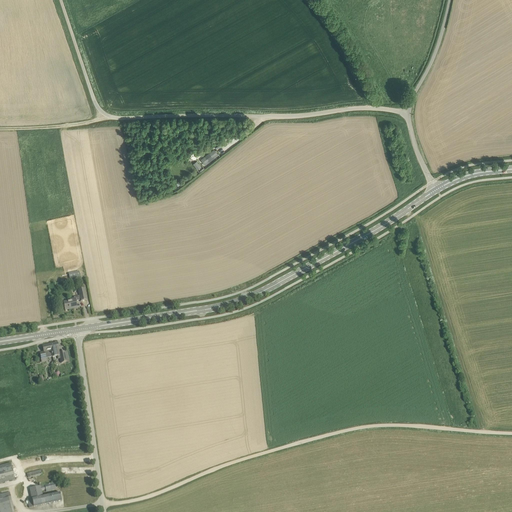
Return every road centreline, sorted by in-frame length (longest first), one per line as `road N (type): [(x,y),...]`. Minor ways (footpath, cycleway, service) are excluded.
road 1 (unclassified): [(409,112),(107,116),(96,105),(62,0)]
road 2 (track): [(103,506),(375,424),(511,432)]
road 3 (primary): [(77,329),(250,297),(435,190)]
road 4 (unclassified): [(104,511),(77,329)]
road 5 (unclassified): [(451,0),(409,112)]
